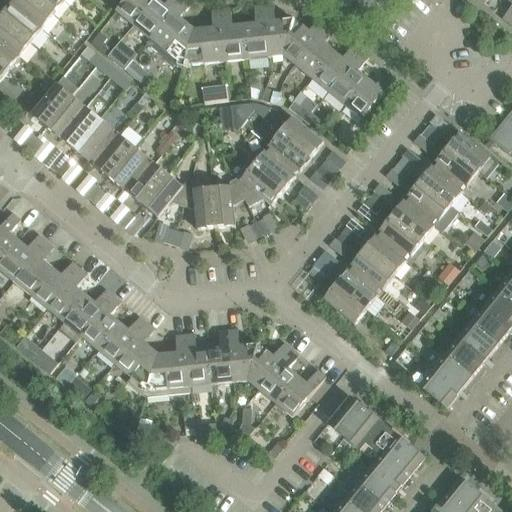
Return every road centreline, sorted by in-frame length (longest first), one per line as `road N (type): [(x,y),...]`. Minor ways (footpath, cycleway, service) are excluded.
road 1 (residential): [(511,74),(446,85),(272,292)]
road 2 (residential): [(272,292),(176,301),(13,169)]
road 3 (residential): [(363,369),(256,499),(195,450)]
road 4 (residential): [(485,452),(447,440),(363,369)]
road 5 (tertiary): [(106,511),(0,425)]
